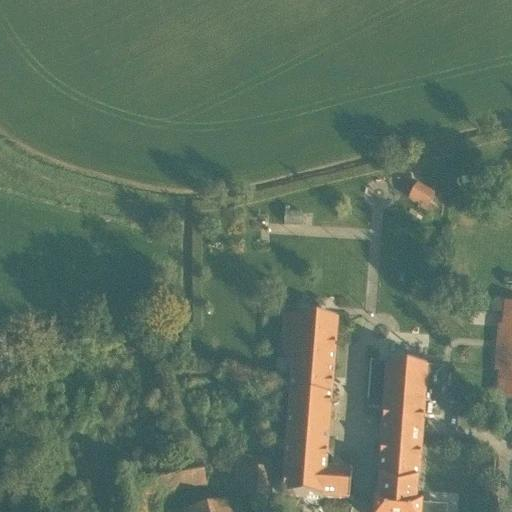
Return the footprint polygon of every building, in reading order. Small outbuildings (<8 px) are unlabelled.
[(407,202),(421,209),(429,193),(415,186),(407,202)] [(511,316),(509,316),(502,316),(500,347),(495,400),(511,401),(511,316)] [(292,359),(283,498),(349,503),(351,475),(324,473),(334,322),(285,319),(282,358),(292,359)] [(419,465),(422,419),(438,420),(442,369),(369,364),(366,410),(384,411),(378,502),(375,502),(374,511),(421,511),(422,506),(416,505),(419,465)] [(228,511),(227,505),(190,511),(147,511),(145,499),(205,488),(199,461),(108,479),(114,511),(228,511)] [(270,499),(272,470),(243,468),(241,497),(270,499)]
